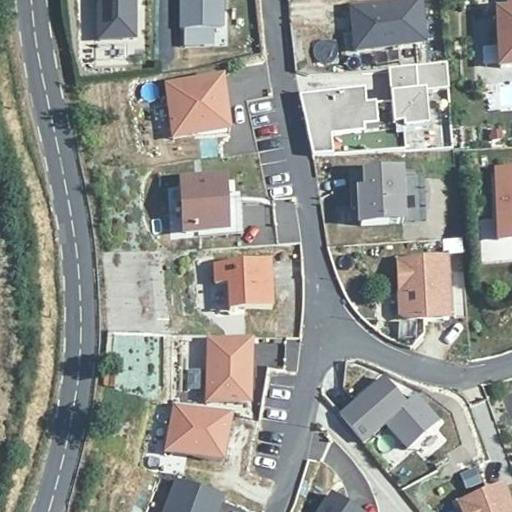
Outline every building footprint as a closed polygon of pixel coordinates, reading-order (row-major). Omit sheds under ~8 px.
[(133,0),(93,0),(93,39),(133,39),(133,0)] [(220,0),(179,0),(180,28),(220,28),(220,0)] [(418,0),(349,7),(354,51),(422,44),(418,0)] [(511,0),(507,0),(508,8),(495,8),(498,66),(511,64),(511,0)] [(447,89),(445,64),(387,68),(389,102),(391,124),(401,123),(401,129),(426,127),(424,91),(447,89)] [(164,84),(170,127),(194,124),(196,135),(229,130),(222,77),(164,84)] [(392,130),(391,124),(389,102),(364,104),(363,90),(297,95),(300,112),(311,111),(313,128),(304,128),(311,156),(332,155),(329,135),(362,133),(361,126),(374,125),(375,132),(392,130)] [(300,112),(304,128),(313,128),(311,111),(300,112)] [(171,138),(196,135),(194,124),(170,127),(171,138)] [(427,147),(451,145),(450,124),(426,125),(427,147)] [(511,167),(494,169),(497,239),(511,238),(511,167)] [(359,225),(401,223),(398,178),(398,172),(350,174),(351,191),(357,191),(358,208),(359,225)] [(416,222),(413,178),(398,178),(401,223),(416,222)] [(210,230),(240,229),(239,199),(222,199),(221,180),(181,182),(183,232),(210,230)] [(444,259),(396,261),(398,292),(405,292),(406,321),(447,319),(444,259)] [(270,307),(268,260),(213,263),(214,282),(227,282),(228,309),(270,307)] [(397,318),(406,321),(405,292),(398,292),(396,294),(397,318)] [(206,341),(205,393),(218,393),(217,403),(248,404),(250,342),(206,341)] [(337,414),(360,441),(383,422),(404,448),(435,423),(413,396),(403,404),(381,378),(337,414)] [(218,393),(205,393),(205,403),(217,403),(218,393)] [(164,450),(220,461),(229,415),(173,404),(164,450)] [(216,511),(221,499),(176,481),(163,511),(216,511)] [(510,511),(501,487),(459,503),(462,511),(510,511)] [(357,511),(331,494),(318,511),(357,511)]
